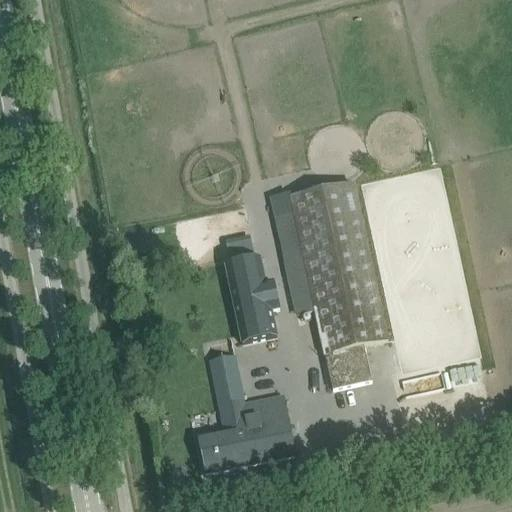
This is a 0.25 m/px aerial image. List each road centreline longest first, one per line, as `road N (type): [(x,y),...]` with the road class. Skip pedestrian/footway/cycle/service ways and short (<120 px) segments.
road 1 (unclassified): [(126,511),(38,0)]
road 2 (primary): [(88,511),(0,23)]
road 3 (unclassified): [(50,511),(0,233)]
road 4 (unclassified): [(312,511),(511,462)]
road 5 (unknown): [(336,506),(276,333)]
